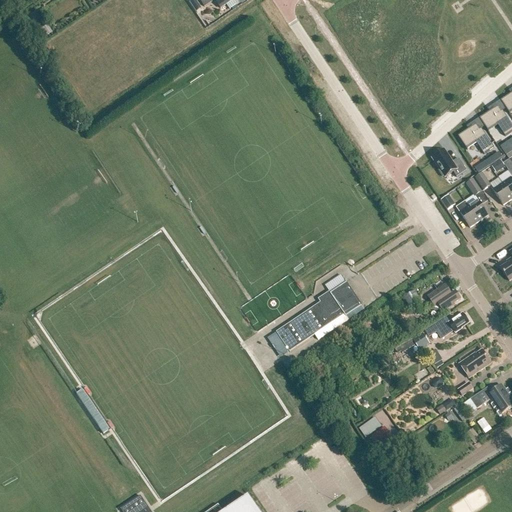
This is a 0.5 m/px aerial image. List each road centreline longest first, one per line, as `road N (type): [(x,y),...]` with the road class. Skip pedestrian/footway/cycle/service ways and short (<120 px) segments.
road 1 (unclassified): [(393,173),(282,7)]
road 2 (residential): [(511,68),(393,173)]
